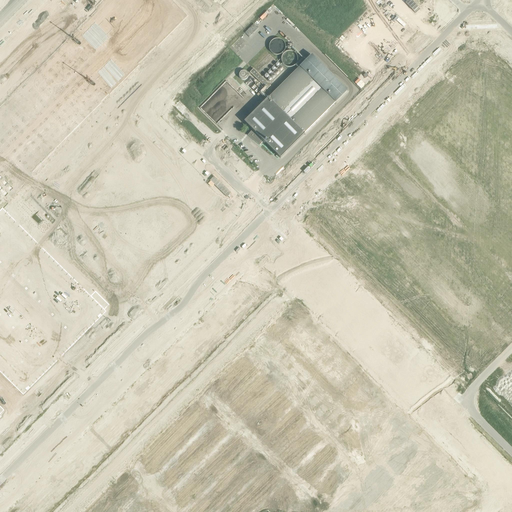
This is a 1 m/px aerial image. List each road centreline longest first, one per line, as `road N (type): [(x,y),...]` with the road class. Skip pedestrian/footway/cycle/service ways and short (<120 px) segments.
road 1 (unclassified): [(0,492),(381,109)]
road 2 (unclassified): [(369,97),(0,467)]
road 3 (unclassified): [(381,109),(471,17)]
road 4 (unclassified): [(460,6),(369,97)]
